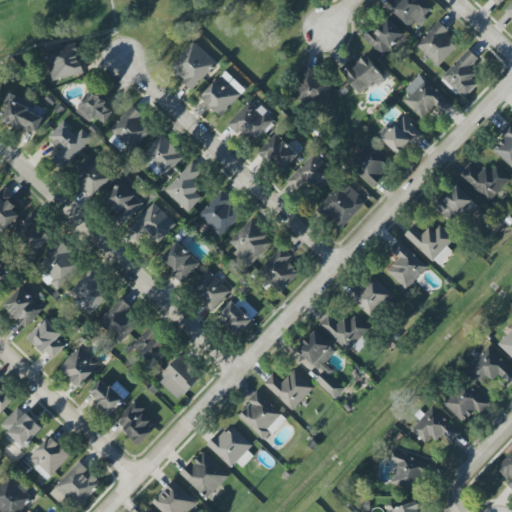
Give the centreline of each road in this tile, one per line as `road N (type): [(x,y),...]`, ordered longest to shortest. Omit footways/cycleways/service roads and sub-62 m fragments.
road 1 (residential): [(511,75),(107,511)]
road 2 (residential): [(237,373),(0,150)]
road 3 (residential): [(339,266),(121,58)]
road 4 (residential): [(140,477),(0,342)]
road 5 (residential): [(452,0),(319,37)]
